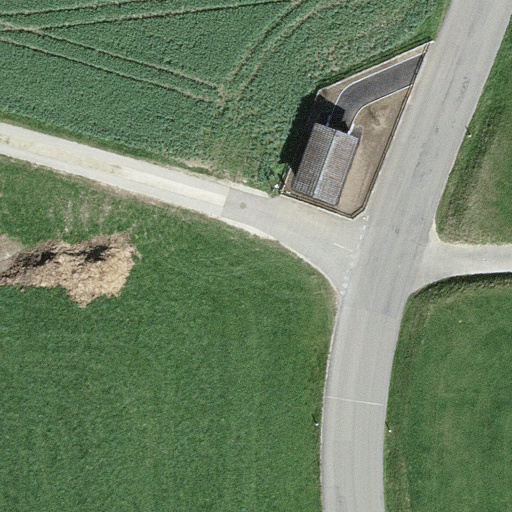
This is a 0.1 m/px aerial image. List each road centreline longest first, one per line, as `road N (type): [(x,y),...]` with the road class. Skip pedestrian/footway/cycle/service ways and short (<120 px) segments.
road 1 (tertiary): [(354,511),(361,343),(385,258),(487,0)]
road 2 (track): [(385,258),(0,139)]
road 3 (track): [(385,258),(511,258)]
